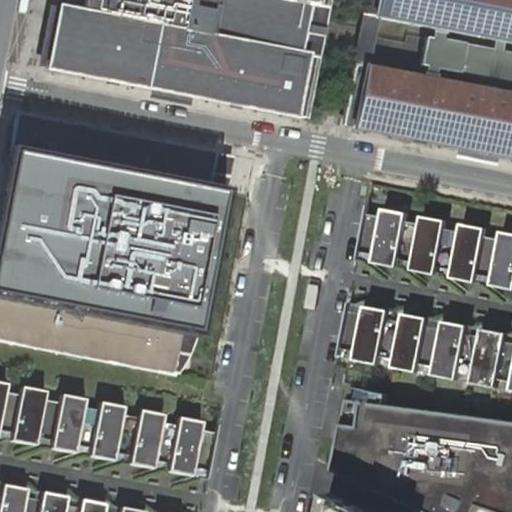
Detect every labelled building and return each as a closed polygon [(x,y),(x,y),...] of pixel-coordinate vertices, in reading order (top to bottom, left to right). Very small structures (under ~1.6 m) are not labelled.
[(315,0),(84,0),(82,12),(57,7),(45,69),(293,117),(305,55),(298,54),(308,5),(315,6),(315,0)] [(511,0),(375,0),(373,17),(376,18),(491,40),(501,42),(511,44),(511,0)] [(494,82),(511,85),(511,54),(499,52),(492,51),(488,69),(457,64),(460,45),(428,39),(423,68),(484,80),(494,82)] [(491,40),(489,50),(492,51),(499,52),(501,42),(491,40)] [(489,50),(460,45),(457,64),(488,69),(492,51),(489,50)] [(363,67),(351,128),(511,159),(511,95),(492,92),(482,90),(363,67)] [(494,82),(484,80),(482,90),(492,92),(494,82)] [(16,114),(0,195),(0,341),(172,374),(215,153),(16,114)] [(374,262),(399,267),(400,259),(408,221),(409,213),(385,209),(383,216),(367,213),(360,251),(376,254),(374,262)] [(413,270),(437,274),(439,267),(447,229),(448,220),(423,216),(422,224),(408,221),(400,259),(415,262),(413,270)] [(453,277),(478,282),(479,275),(487,236),(488,228),(463,224),(462,232),(447,229),(439,267),(455,270),(453,277)] [(492,285),(511,288),(511,233),(503,231),(501,239),(487,236),(479,275),(493,278),(492,285)] [(374,262),(376,254),(360,251),(358,259),(374,262)] [(413,270),(415,262),(400,259),(399,267),(413,270)] [(455,270),(439,267),(437,274),(453,277),(455,270)] [(493,278),(479,275),(478,282),(492,285),(493,278)] [(364,314),(366,306),(350,303),(348,310),(364,314)] [(355,360),(380,365),(381,356),(389,318),(390,311),(366,306),(364,314),(348,310),(341,349),(357,352),(355,360)] [(403,321),(404,314),(390,311),(389,318),(403,321)] [(394,368),(419,372),(420,364),(428,326),(429,318),(404,314),(403,321),(389,318),(381,356),(396,359),(394,368)] [(443,329),(445,321),(429,318),(428,326),(443,329)] [(434,375),(459,380),(460,372),(468,334),(469,326),(445,321),(443,329),(428,326),(420,364),(436,367),(434,375)] [(482,336),(484,329),(469,326),(468,334),(482,336)] [(473,383),(498,387),(500,380),(507,341),(508,333),(484,329),(482,336),(468,334),(460,372),(475,375),(473,383)] [(511,342),(507,341),(500,380),(511,382),(511,342)] [(0,383),(0,431),(10,433),(18,395),(4,392),(5,385),(0,383)] [(44,392),(19,387),(18,395),(10,433),(8,441),(33,446),(35,438),(50,441),(57,403),(42,400),(44,392)] [(511,511),(511,429),(372,404),(375,392),(350,387),(334,470),(425,511),(511,511)] [(84,400),(59,395),(57,403),(50,441),(48,449),(73,454),(74,446),(90,449),(97,410),(82,407),(84,400)] [(122,415),(123,407),(98,403),(97,410),(90,449),(88,457),(112,462),(114,453),(129,457),(137,418),(122,415)] [(163,415),(138,411),(137,418),(129,457),(128,465),(152,470),(154,461),(168,464),(175,426),(161,423),(163,415)] [(202,423),(177,418),(175,426),(168,464),(167,472),(191,477),(192,469),(208,473),(215,434),(200,431),(202,423)] [(0,439),(8,441),(10,433),(0,431),(0,439)] [(35,438),(33,446),(48,449),(50,441),(35,438)] [(74,446),(73,454),(88,457),(90,449),(74,446)] [(114,453),(112,462),(128,465),(129,457),(114,453)] [(168,464),(154,461),(152,470),(167,472),(168,464)] [(208,473),(192,469),(191,477),(207,480),(208,473)] [(25,489),(1,484),(0,487),(0,511),(36,511),(39,501),(23,497),(25,489)] [(40,492),(25,489),(23,497),(39,501),(40,492)] [(76,511),(77,508),(63,505),(65,497),(40,492),(39,501),(36,511),(76,511)] [(372,511),(330,492),(325,511),(372,511)] [(77,508),(79,500),(65,497),(63,505),(77,508)] [(76,511),(101,511),(103,505),(79,500),(77,508),(76,511)]
